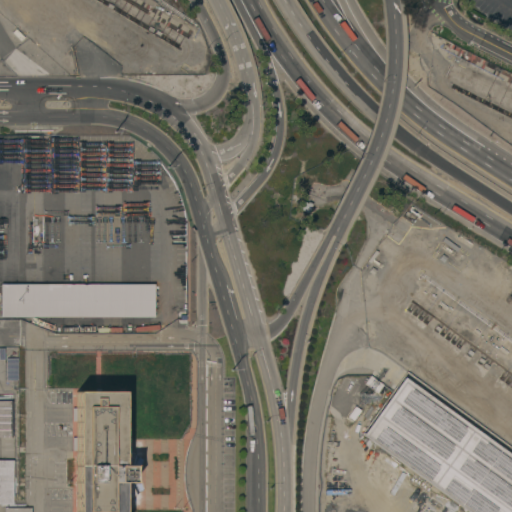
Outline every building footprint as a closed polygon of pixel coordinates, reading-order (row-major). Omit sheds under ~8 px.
[(0,317),(153,317),(154,284),(0,283),(0,317)] [(18,380),(6,380),(6,358),(18,358),(18,380)] [(511,511),(469,511),(361,433),(403,376),(511,455),(511,511)] [(75,511),(121,511),(121,494),(141,494),(141,476),(132,476),(132,466),(121,466),(121,391),(75,391),(75,511)] [(12,437),(0,437),(0,400),(12,401),(12,437)] [(137,465),(137,472),(140,472),(140,460),(132,460),(132,450),(123,450),(122,465),(137,465)] [(13,504),(0,504),(0,460),(13,460),(13,504)]
